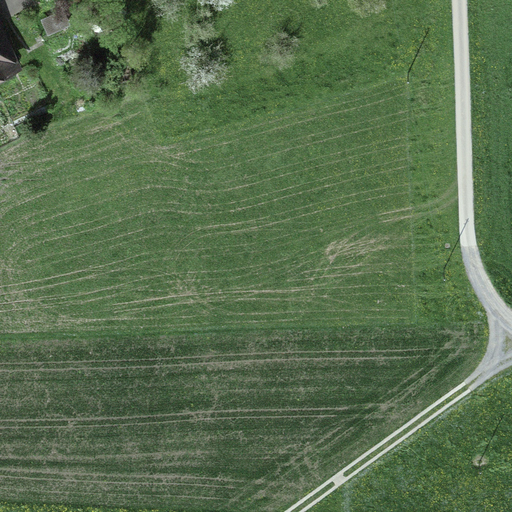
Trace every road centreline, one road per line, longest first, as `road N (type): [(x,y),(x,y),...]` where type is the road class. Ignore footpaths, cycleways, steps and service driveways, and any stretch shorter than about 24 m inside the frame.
road 1 (unclassified): [(511,328),(477,280),(466,236),(459,0)]
road 2 (track): [(511,341),(455,398),(301,511)]
